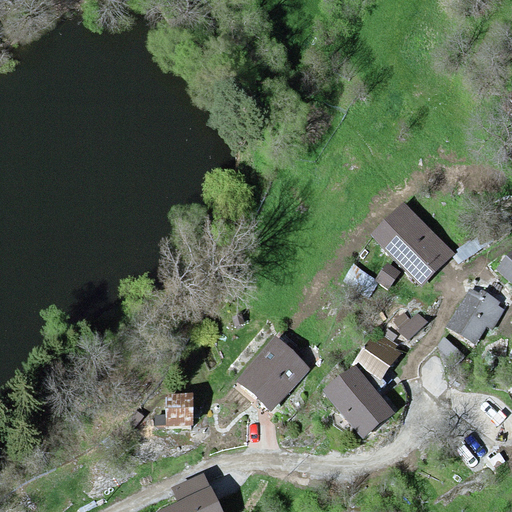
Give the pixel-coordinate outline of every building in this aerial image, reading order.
[(372,246),(421,294),(454,261),(405,213),(372,246)] [(511,261),(499,277),(511,287),(511,261)] [(447,334),(477,352),(502,312),(472,294),(447,334)] [(375,340),(356,366),(385,386),(403,361),(375,340)] [(239,390),(273,421),(311,379),(277,348),(239,390)] [(325,400),(364,447),(395,422),(357,375),(325,400)] [(171,392),(170,426),(198,426),(199,393),(171,392)] [(182,511),(217,511),(211,499),(182,511)]
